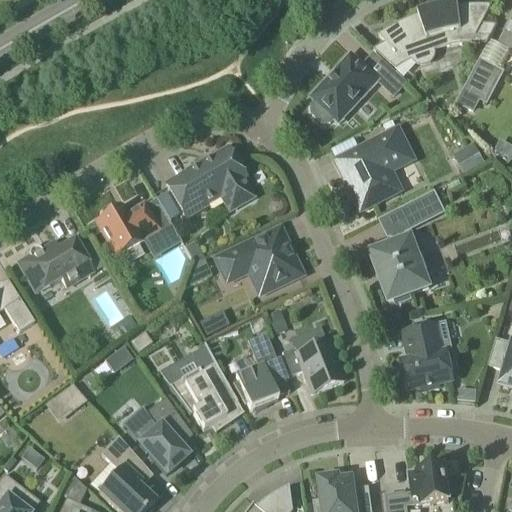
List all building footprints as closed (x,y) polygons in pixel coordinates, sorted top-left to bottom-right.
[(441,15),(440,11),(433,13),(426,15),(419,18),(411,20),(405,23),(398,26),(391,30),(385,34),(378,38),(379,39),(409,65),(411,64),(414,66),(418,69),(422,70),(426,69),(430,67),(433,64),(435,60),(436,57),(436,53),(442,51),(448,50),(455,49),(461,48),(462,40),(475,39),(483,25),(491,9),(492,9),(492,8),(484,8),(477,7),(470,8),(463,8),(455,9),(448,10),(449,14),(441,15)] [(511,25),(502,45),(511,50),(511,25)] [(352,113),(379,83),(353,59),(328,86),(326,84),(310,100),(315,105),(312,109),(312,116),(323,126),(330,125),(347,108),(352,113)] [(486,105),(502,75),(481,64),(465,93),(480,101),(486,105)] [(394,101),(407,86),(394,74),(381,88),(394,101)] [(395,197),(382,172),(411,157),(398,132),(335,163),(345,182),(347,181),(352,193),(351,194),(361,214),(395,197)] [(473,147),(453,158),(463,177),(484,166),(473,147)] [(185,221),(206,209),(221,200),(229,213),(251,200),(242,185),(246,182),(228,151),(210,162),(211,163),(189,176),(188,175),(165,188),(185,221)] [(177,241),(155,202),(124,220),(119,211),(113,215),(110,212),(106,211),(103,213),(101,217),(102,221),(96,225),(117,260),(140,246),(138,244),(146,240),(154,254),(177,241)] [(289,257),(277,233),(215,262),(223,280),(249,267),(263,297),(302,279),(291,256),(289,257)] [(406,243),(403,234),(392,238),(395,247),(371,256),(377,274),(376,274),(381,289),(383,289),(389,305),(395,303),(397,307),(409,302),(408,298),(429,291),(423,274),(426,273),(420,257),(417,258),(411,242),(406,243)] [(57,254),(55,249),(53,247),(42,254),(38,251),(34,250),(30,253),(29,257),(29,261),(19,267),(36,297),(61,282),(66,291),(92,275),(74,244),(57,254)] [(194,269),(203,263),(204,262),(195,244),(184,251),(194,269)] [(96,256),(89,261),(96,273),(103,268),(96,256)] [(185,291),(210,279),(203,263),(194,269),(185,291)] [(19,335),(33,326),(19,303),(4,312),(19,335)] [(287,333),(279,314),(265,319),(273,338),(287,333)] [(445,355),(439,329),(439,327),(403,335),(410,370),(402,371),(407,395),(421,392),(422,395),(439,392),(438,388),(453,385),(446,354),(445,355)] [(138,356),(152,346),(144,335),(130,346),(138,356)] [(253,413),(255,417),(267,410),(266,408),(277,403),(276,401),(289,396),(284,385),(288,384),(279,362),(275,363),(265,338),(247,345),(257,370),(235,379),(238,385),(232,387),(244,408),(247,407),(249,414),(253,413)] [(511,346),(496,342),(488,369),(504,374),(501,385),(511,388),(511,345),(511,346)] [(343,386),(327,344),(308,352),(296,356),(294,352),(282,357),(290,380),(302,375),(304,379),(312,398),(343,386)] [(237,406),(214,366),(213,367),(213,368),(200,375),(198,373),(180,383),(169,390),(189,418),(190,418),(190,417),(193,415),(203,433),(212,428),(216,435),(215,435),(216,436),(230,427),(230,426),(229,426),(220,410),(233,402),(236,407),(237,406)] [(72,418),(87,406),(72,389),(58,400),(72,418)] [(166,479),(188,459),(180,450),(192,440),(165,402),(144,418),(156,433),(138,447),(166,479)] [(152,511),(152,509),(154,507),(140,493),(152,479),(117,440),(101,458),(118,475),(98,496),(114,511),(152,511)] [(441,469),(440,465),(430,467),(431,470),(416,472),(416,476),(407,477),(410,498),(403,499),(403,497),(385,500),(386,511),(406,511),(406,509),(449,504),(444,469),(441,469)] [(371,511),(369,490),(353,492),(352,482),(339,484),(338,480),(335,481),(335,477),(322,479),(322,482),(319,483),(322,504),(311,505),(312,511),(371,511)] [(27,511),(18,505),(26,495),(4,478),(0,483),(0,511),(27,511)] [(86,511),(79,508),(86,493),(71,478),(60,499),(66,502),(60,511),(86,511)]
